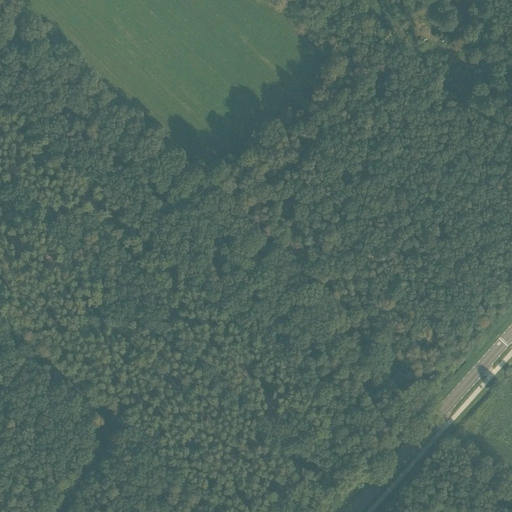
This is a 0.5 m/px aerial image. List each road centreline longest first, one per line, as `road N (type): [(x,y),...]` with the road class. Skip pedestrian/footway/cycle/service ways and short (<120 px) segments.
road 1 (track): [(206,214),(281,175),(458,27)]
road 2 (tertiary): [(352,511),(511,332)]
